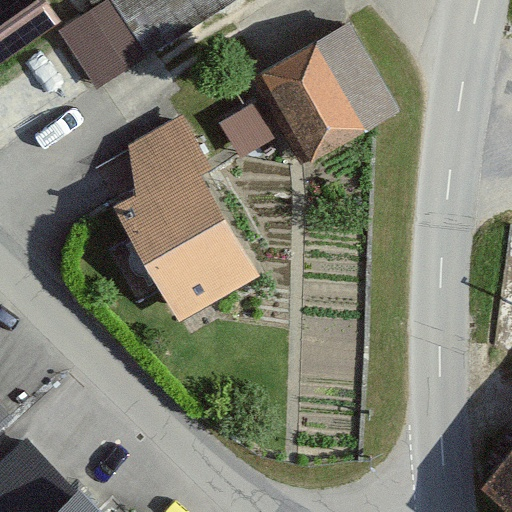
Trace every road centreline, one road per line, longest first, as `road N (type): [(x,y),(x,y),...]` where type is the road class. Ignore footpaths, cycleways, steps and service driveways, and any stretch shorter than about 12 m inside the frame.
road 1 (unclassified): [(478,0),(441,252),(437,353),(449,511)]
road 2 (residential): [(0,259),(266,511)]
